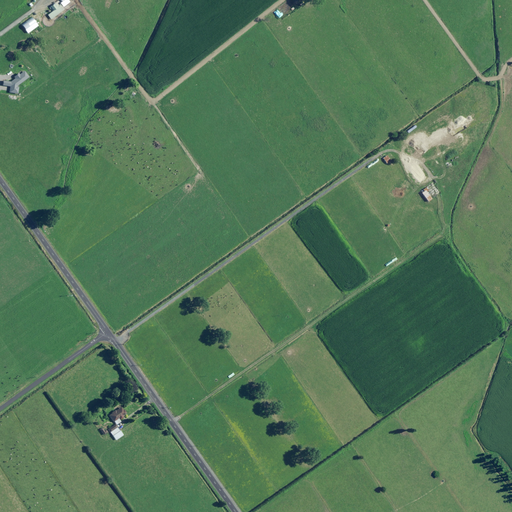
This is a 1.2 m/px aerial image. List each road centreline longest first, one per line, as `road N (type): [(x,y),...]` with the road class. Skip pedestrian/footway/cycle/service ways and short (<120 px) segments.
road 1 (unclassified): [(235,511),(108,332)]
road 2 (unclassified): [(108,332),(0,179)]
road 3 (unclassified): [(0,408),(108,332)]
